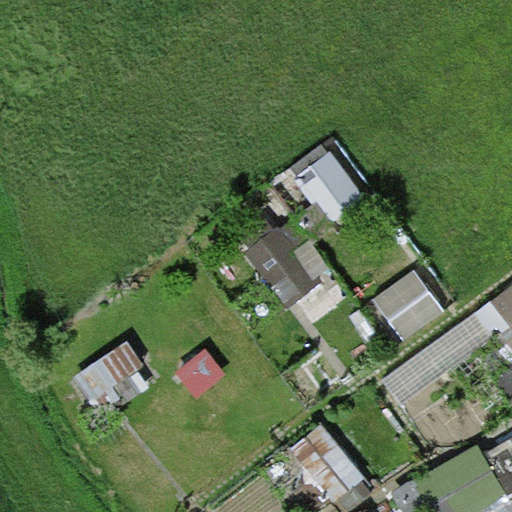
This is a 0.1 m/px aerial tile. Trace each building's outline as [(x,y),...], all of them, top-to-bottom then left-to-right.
[(266,271),(289,304),(335,273),(313,240),(336,224),(333,219),(366,197),(333,148),(329,151),(323,142),(291,164),(296,172),(293,174),(312,202),(283,222),(272,207),(239,229),(249,244),(245,247),(262,274),(266,271)] [(374,298),(406,339),(447,308),(414,266),(374,298)] [(511,279),(440,338),(459,362),(473,351),(511,398),(511,279)] [(290,338),(299,352),(313,344),(305,330),(290,338)] [(145,362),(128,337),(75,373),(106,417),(152,385),(138,366),(145,362)] [(176,370),(196,396),(227,371),(206,345),(176,370)] [(290,446),(348,511),(378,486),(321,420),(290,446)] [(511,511),(511,432),(465,464),(459,455),(397,495),(408,511),(428,498),(437,511),(460,511),(485,496),(480,490),(503,475),(511,488),(511,490),(483,509),(484,511),(511,511)] [(371,511),(366,503),(351,511),(371,511)]
